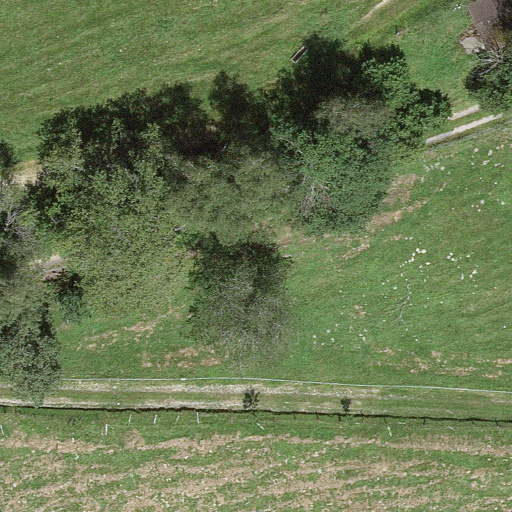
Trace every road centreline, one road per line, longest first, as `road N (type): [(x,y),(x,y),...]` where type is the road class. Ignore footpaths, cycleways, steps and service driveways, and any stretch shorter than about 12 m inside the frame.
road 1 (track): [(0,264),(511,104)]
road 2 (track): [(511,411),(0,396)]
